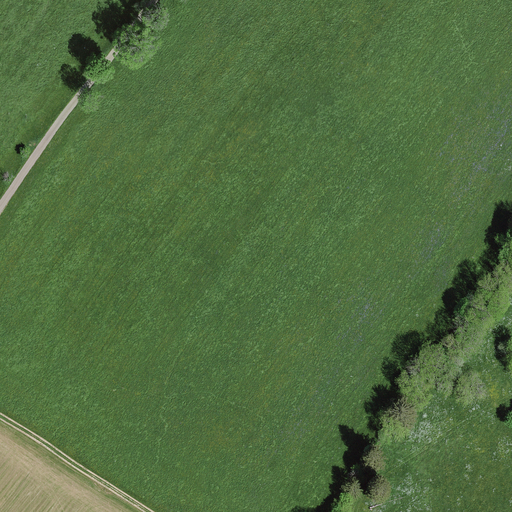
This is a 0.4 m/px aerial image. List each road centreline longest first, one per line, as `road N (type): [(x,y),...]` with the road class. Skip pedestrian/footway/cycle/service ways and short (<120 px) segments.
road 1 (unclassified): [(0,207),(153,0)]
road 2 (track): [(0,419),(140,511)]
